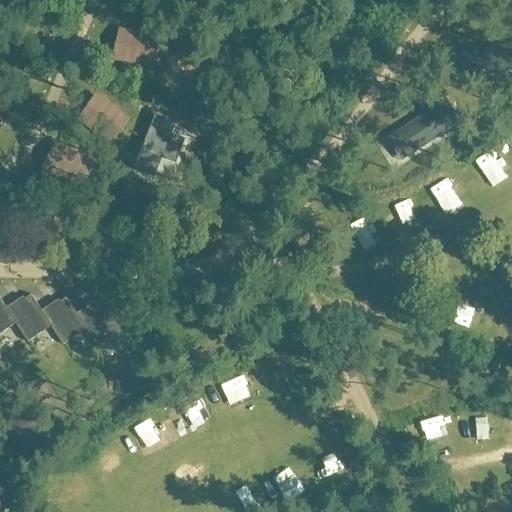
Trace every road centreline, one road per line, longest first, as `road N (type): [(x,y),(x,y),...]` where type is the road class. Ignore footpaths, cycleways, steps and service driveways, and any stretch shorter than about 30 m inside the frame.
road 1 (track): [(266,239),(318,315),(419,511)]
road 2 (track): [(296,284),(444,233)]
